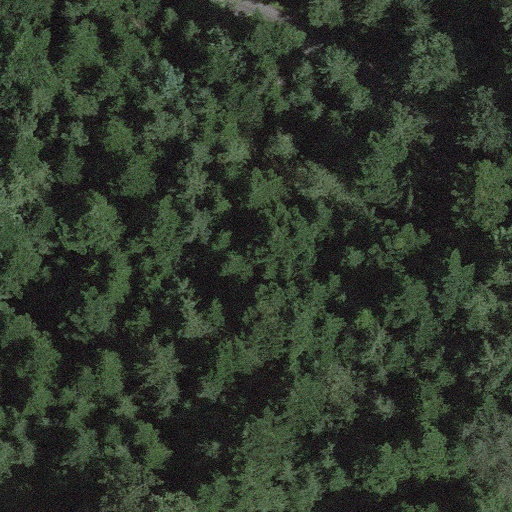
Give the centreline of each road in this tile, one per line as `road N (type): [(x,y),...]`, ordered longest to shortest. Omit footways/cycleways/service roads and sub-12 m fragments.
road 1 (track): [(511,228),(383,91),(299,36),(219,0)]
road 2 (track): [(313,511),(511,468)]
